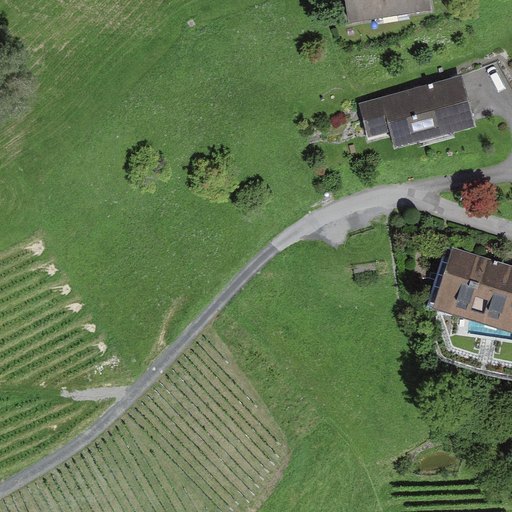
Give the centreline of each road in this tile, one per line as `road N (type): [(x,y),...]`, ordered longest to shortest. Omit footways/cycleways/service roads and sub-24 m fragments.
road 1 (track): [(276,251),(97,430),(0,496)]
road 2 (residential): [(511,230),(406,193),(339,209),(276,251)]
